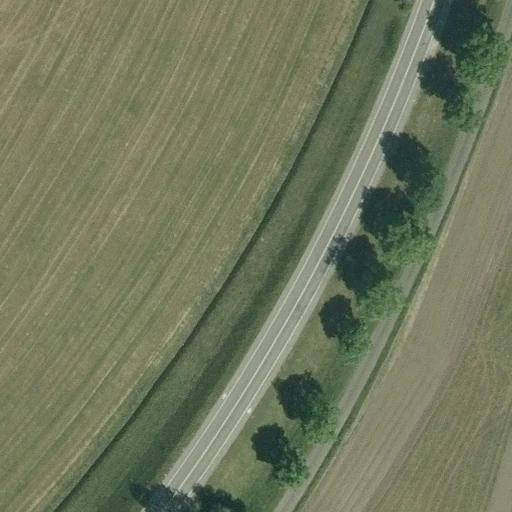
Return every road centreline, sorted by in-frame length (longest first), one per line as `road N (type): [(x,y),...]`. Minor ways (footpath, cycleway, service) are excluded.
road 1 (tertiary): [(163,511),(270,350),(336,229),(433,0)]
road 2 (unclassified): [(278,511),(362,371),(443,197),(511,0)]
